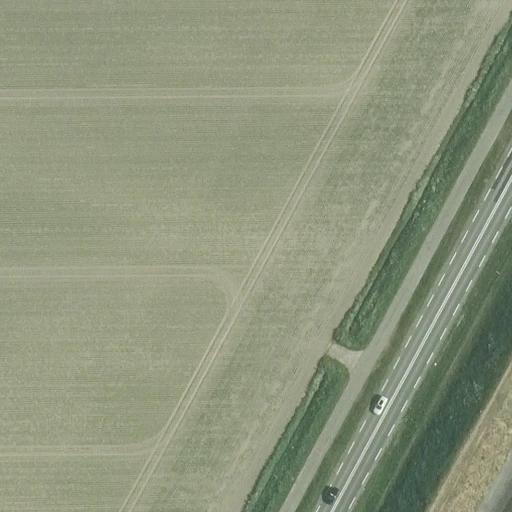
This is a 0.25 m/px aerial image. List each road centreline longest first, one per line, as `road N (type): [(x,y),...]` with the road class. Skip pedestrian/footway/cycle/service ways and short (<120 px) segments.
road 1 (unclassified): [(511,92),(285,511)]
road 2 (primary): [(330,511),(511,181)]
road 3 (track): [(511,376),(438,511)]
